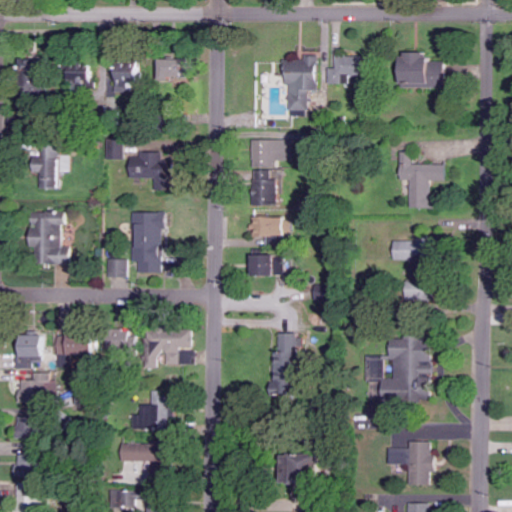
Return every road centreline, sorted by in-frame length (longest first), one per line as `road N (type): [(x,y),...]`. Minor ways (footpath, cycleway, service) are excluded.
road 1 (residential): [(481,511),(489,0)]
road 2 (residential): [(213,511),(219,0)]
road 3 (residential): [(511,14),(0,14)]
road 4 (residential): [(215,297),(0,296)]
